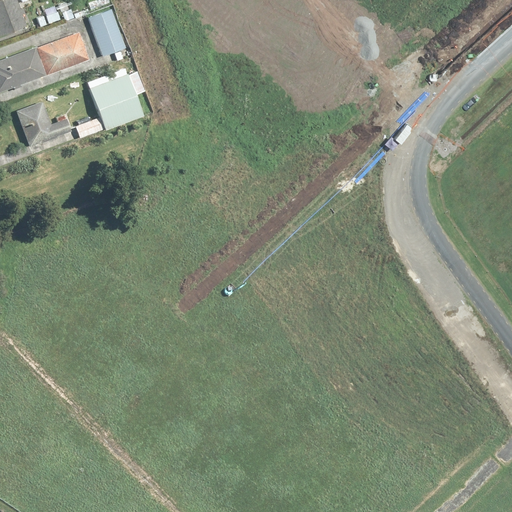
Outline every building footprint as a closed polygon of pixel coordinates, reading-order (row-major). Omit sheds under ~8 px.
[(0,0),(0,33),(23,25),(19,14),(22,12),(20,7),(17,9),(13,0),(0,0)] [(64,4),(58,6),(64,21),(73,18),(70,9),(66,10),(64,4)] [(109,8),(86,17),(100,56),(123,47),(109,8)] [(54,11),(35,18),(38,26),(57,19),(54,11)] [(75,31),(32,47),(43,75),(85,59),(75,31)] [(17,84),(43,75),(32,47),(0,58),(0,90),(10,87),(11,89),(18,87),(17,84)] [(96,117),(73,125),(77,138),(101,129),(102,130),(140,115),(121,68),(85,82),(87,87),(85,88),(96,117)] [(135,71),(126,75),(133,94),(143,91),(135,71)] [(39,101),(13,110),(26,146),(37,142),(37,143),(54,137),(54,136),(67,131),(63,118),(47,124),(39,101)]
